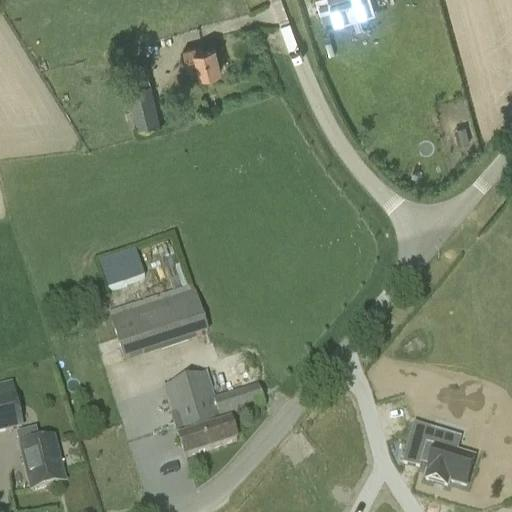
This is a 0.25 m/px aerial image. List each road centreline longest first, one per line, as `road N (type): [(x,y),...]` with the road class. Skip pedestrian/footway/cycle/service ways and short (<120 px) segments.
road 1 (unclassified): [(431,234),(370,182),(344,146),(273,0)]
road 2 (unclassified): [(188,511),(335,357)]
road 3 (residential): [(335,357),(365,394),(385,471),(413,511)]
road 4 (unclassified): [(335,357),(431,234)]
road 5 (unclassified): [(431,234),(511,142)]
